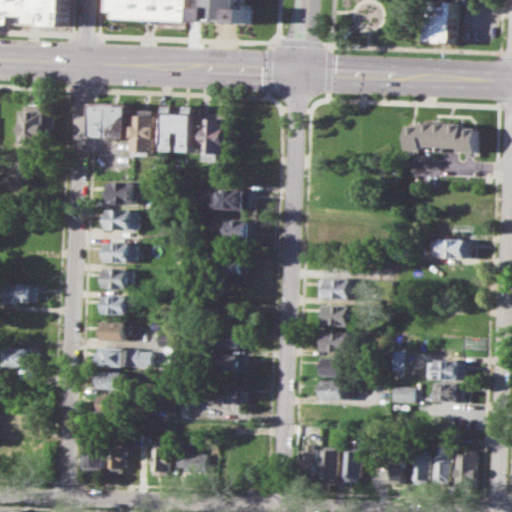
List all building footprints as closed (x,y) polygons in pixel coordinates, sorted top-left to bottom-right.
[(0,0),(0,21),(69,24),(69,0),(0,0)] [(188,0),(188,20),(113,16),(114,9),(106,9),(106,0),(188,0)] [(199,19),(253,22),(253,6),(243,6),(243,0),(209,0),(209,4),(199,3),(199,19)] [(429,4),(449,5),(449,0),(458,0),(456,45),(427,43),(429,4)] [(97,101),(136,103),(135,138),(96,136),(97,101)] [(27,103),(57,105),(56,128),(50,128),(50,143),(43,143),(43,150),(25,148),(27,103)] [(170,150),(172,103),(182,104),(182,111),(192,112),(192,104),(202,104),(201,151),(170,150)] [(139,113),(137,153),(161,154),(163,115),(160,115),(160,109),(142,108),(142,113),(139,113)] [(210,160),(210,151),(207,151),(209,110),(232,111),(230,152),(224,152),(223,160),(210,160)] [(408,147),(409,123),(423,123),(423,119),(467,121),(467,126),(480,126),(479,150),(465,150),(465,146),(425,144),(425,148),(408,147)] [(37,179),(37,157),(24,157),(23,179),(37,179)] [(110,181),(142,182),(141,203),(109,201),(110,181)] [(219,188),(255,189),(254,209),(218,207),(219,188)] [(109,209),(144,210),(143,229),(109,227),(109,209)] [(233,220),(254,221),(253,237),(232,236),(233,220)] [(108,241),(116,241),(116,237),(129,237),(129,241),(142,241),(141,262),(107,261),(108,241)] [(438,238),(473,239),(473,256),(437,254),(438,238)] [(223,252),(253,253),(252,273),(222,272),(223,252)] [(107,268),(139,269),(138,287),(106,286),(107,268)] [(327,278),(366,279),(366,292),(361,291),(361,298),(327,297),(327,278)] [(6,282),(41,283),(40,301),(5,300),(6,282)] [(106,294),(139,295),(138,308),(133,307),(133,313),(106,312),(106,294)] [(325,304),(361,305),(360,324),(325,323),(325,304)] [(105,321),(137,323),(136,334),(132,334),(132,339),(104,338),(105,321)] [(221,329),(252,331),(251,347),(220,345),(221,329)] [(324,330),(360,331),(359,352),(323,350),(324,330)] [(163,332),(179,332),(179,344),(163,344),(163,332)] [(8,346),(42,347),(41,366),(8,365),(8,346)] [(103,346),(146,347),(145,351),(157,351),(156,366),(103,364),(103,346)] [(407,369),(408,350),(396,350),(395,369),(407,369)] [(223,353),(251,355),(251,370),(222,369),(223,353)] [(324,357),(360,358),(359,375),(323,374),(324,357)] [(435,361),(440,361),(440,358),(469,359),(468,379),(434,377),(435,361)] [(22,380),(35,380),(36,368),(23,368),(22,380)] [(103,370),(133,371),(133,388),(103,387),(103,370)] [(322,380),(351,381),(350,398),(321,397),(322,380)] [(437,382),(467,383),(467,399),(437,398),(437,382)] [(222,383),(221,402),(249,403),(250,384),(222,383)] [(397,385),(418,385),(417,401),(396,400),(397,385)] [(101,395),(133,396),(133,413),(101,412),(101,395)] [(434,406),(469,408),(468,428),(442,427),(442,417),(434,417),(434,406)] [(0,411),(31,412),(31,430),(0,429),(0,411)] [(112,471),(114,437),(129,437),(128,471),(112,471)] [(303,449),(309,450),(309,440),(321,440),(319,477),(302,476),(303,449)] [(89,466),(90,443),(109,444),(108,467),(89,466)] [(324,474),(325,448),(332,448),(332,444),(341,444),(340,474),(324,474)] [(158,446),(174,447),(173,475),(156,474),(158,446)] [(437,480),(438,447),(455,448),(453,481),(437,480)] [(391,480),(392,448),(409,448),(408,481),(391,480)] [(347,479),(348,449),(366,449),(365,480),(347,479)] [(417,481),(418,449),(433,449),(432,482),(417,481)] [(459,484),(461,449),(480,450),(478,486),(459,484)] [(182,451),(181,466),(188,467),(188,471),(206,472),(207,452),(182,451)]
